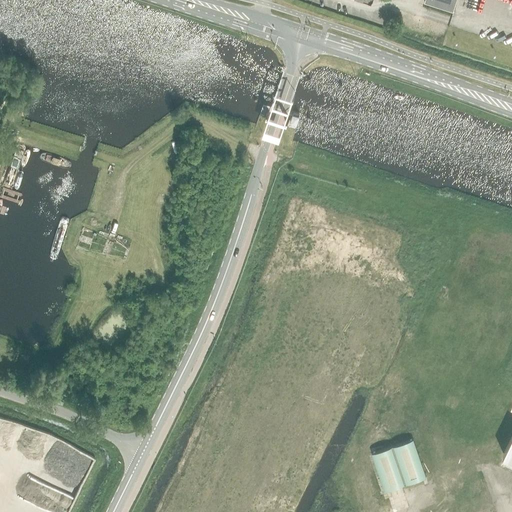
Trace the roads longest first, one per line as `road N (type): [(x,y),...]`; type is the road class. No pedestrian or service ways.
road 1 (tertiary): [(143,451),(212,308),(301,35)]
road 2 (secondary): [(511,109),(301,35)]
road 3 (unclassified): [(143,451),(0,392)]
